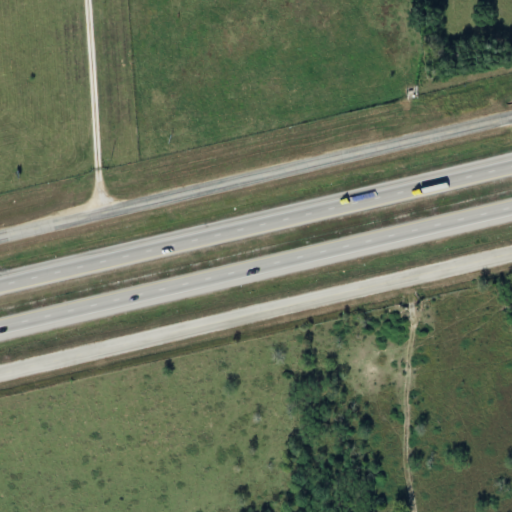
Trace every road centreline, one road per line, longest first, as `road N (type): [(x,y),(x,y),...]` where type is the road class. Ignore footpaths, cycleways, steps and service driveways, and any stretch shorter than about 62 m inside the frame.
road 1 (motorway): [(0,328),(511,208)]
road 2 (motorway): [(511,165),(0,284)]
road 3 (tertiary): [(0,231),(511,112)]
road 4 (tertiary): [(0,370),(511,252)]
road 5 (residential): [(98,209),(89,0)]
